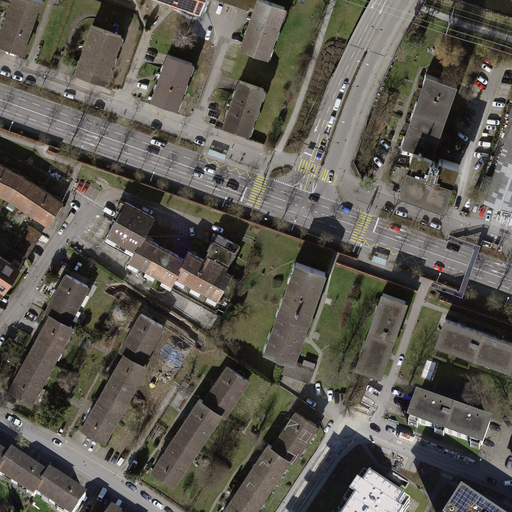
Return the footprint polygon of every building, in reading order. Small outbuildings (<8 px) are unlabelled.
[(10,0),(0,28),(0,46),(22,54),(40,0),(10,0)] [(171,0),(197,9),(200,0),(171,0)] [(245,9),(248,0),(232,0),(231,4),(245,9)] [(264,0),(255,0),(239,47),(265,56),(282,6),(264,0)] [(93,26),(76,73),(101,82),(118,35),(93,26)] [(166,54),(150,99),(173,108),(190,63),(166,54)] [(462,89),(429,77),(416,113),(449,124),(462,89)] [(238,80),(222,125),(246,133),(261,88),(238,80)] [(416,113),(404,146),(415,150),(437,158),(449,124),(416,113)] [(511,118),(482,201),(511,212),(511,211),(511,118)] [(415,150),(401,188),(439,201),(453,164),(437,158),(415,150)] [(0,193),(6,197),(19,174),(0,164),(0,193)] [(60,201),(19,174),(6,197),(46,223),(60,201)] [(127,204),(108,240),(134,254),(144,236),(153,218),(127,204)] [(30,226),(14,248),(27,256),(42,234),(30,226)] [(134,254),(129,264),(171,286),(176,277),(186,258),(144,236),(134,254)] [(216,239),(206,259),(229,272),(240,252),(216,239)] [(186,258),(176,277),(218,300),(232,273),(229,272),(206,259),(190,251),(186,258)] [(20,267),(0,255),(0,288),(6,292),(20,267)] [(315,294),(323,271),(296,262),(280,306),(307,316),(315,294)] [(8,392),(31,404),(92,285),(69,273),(8,392)] [(406,301),(384,294),(371,329),(394,338),(406,301)] [(300,338),(307,316),(280,306),(264,351),(285,358),(292,360),(300,338)] [(109,442),(167,325),(141,312),(84,430),(109,442)] [(435,340),(471,353),(479,332),(443,319),(435,340)] [(371,329),(357,365),(372,371),(380,374),(394,338),(371,329)] [(471,353),(508,366),(511,354),(511,343),(479,332),(471,353)] [(308,382),(313,368),(292,360),(285,358),(280,372),(308,382)] [(357,365),(345,396),(360,401),(372,371),(357,365)] [(250,384),(227,368),(203,403),(199,400),(151,471),(175,489),(223,417),(227,419),(250,384)] [(406,420),(443,433),(451,410),(415,397),(406,420)] [(313,408),(301,400),(294,411),(306,419),(313,408)] [(443,433),(480,446),(488,423),(451,410),(443,433)] [(270,446),(287,457),(291,460),(314,424),(306,419),(294,411),(270,446)] [(263,493),(287,457),(270,446),(266,444),(242,479),(263,493)] [(0,452),(0,473),(2,471),(39,494),(41,491),(74,511),(84,511),(94,496),(52,471),(50,474),(13,451),(9,458),(0,452)] [(367,477),(343,511),(394,511),(402,501),(367,477)] [(250,511),(263,493),(242,479),(220,511),(250,511)] [(487,511),(461,495),(450,511),(487,511)]
